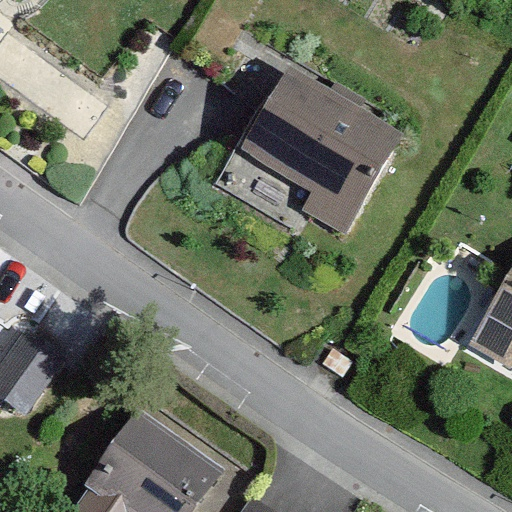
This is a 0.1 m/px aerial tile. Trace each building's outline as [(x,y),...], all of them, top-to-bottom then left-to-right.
[(299,70),(231,179),(335,244),(403,135),(299,70)] [(511,288),(508,295),(474,346),(511,371),(511,288)] [(0,365),(8,354),(0,347),(0,365)] [(78,401),(35,368),(0,413),(0,435),(32,460),(78,401)] [(221,511),(244,485),(153,410),(72,507),(77,511),(221,511)] [(277,511),(264,501),(255,511),(277,511)]
